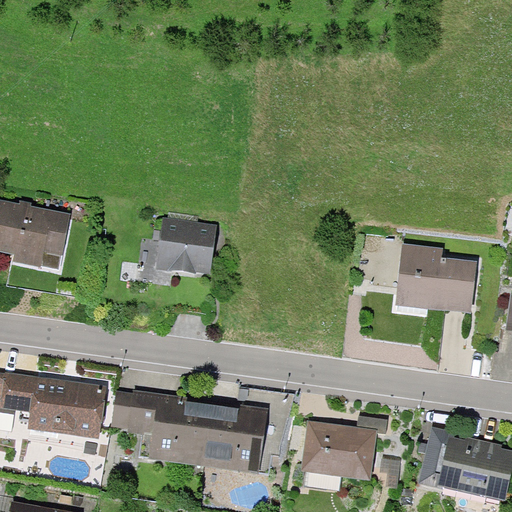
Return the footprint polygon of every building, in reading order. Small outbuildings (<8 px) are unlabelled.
[(20,203),(0,198),(0,250),(14,254),(13,261),(41,267),(41,265),(59,269),(71,213),(31,205),(20,203)] [(217,224),(163,217),(156,268),(209,276),(217,224)] [(443,248),(402,244),(396,305),(471,312),(477,261),(442,257),(443,248)] [(4,373),(0,371),(0,406),(1,406),(0,408),(30,411),(28,429),(99,438),(106,386),(5,372),(4,373)] [(133,392),(117,390),(112,426),(128,429),(128,432),(152,435),(149,458),(258,472),(268,407),(133,390),(133,392)] [(358,416),(357,427),(377,429),(377,432),(386,434),(387,419),(358,416)] [(357,427),(308,420),(301,471),(371,480),(377,432),(377,429),(357,427)] [(505,500),(511,467),(511,450),(501,448),(502,445),(465,437),(464,439),(454,437),(455,431),(431,426),(428,443),(421,442),(418,451),(425,453),(419,483),(442,488),(443,486),(505,500)] [(401,460),(382,458),(380,472),(388,473),(386,487),(398,488),(401,460)] [(74,511),(11,501),(9,511),(74,511)]
